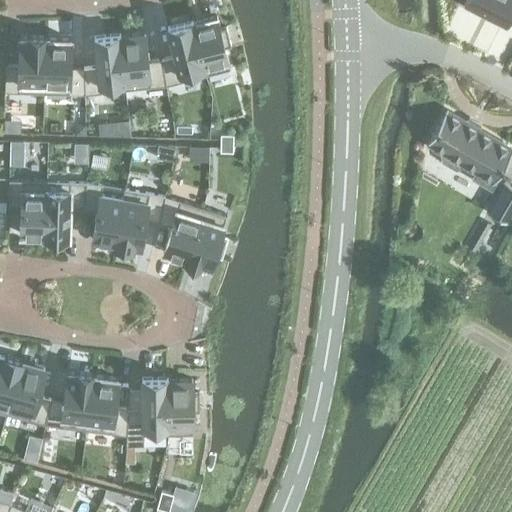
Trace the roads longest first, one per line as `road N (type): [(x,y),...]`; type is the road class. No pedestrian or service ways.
road 1 (tertiary): [(290,511),(336,318),(349,192),(350,39)]
road 2 (residential): [(16,291),(47,270),(71,268),(122,274),(163,296),(169,316),(141,343),(58,334),(23,308)]
road 3 (unclassified): [(350,39),(467,62),(511,86)]
